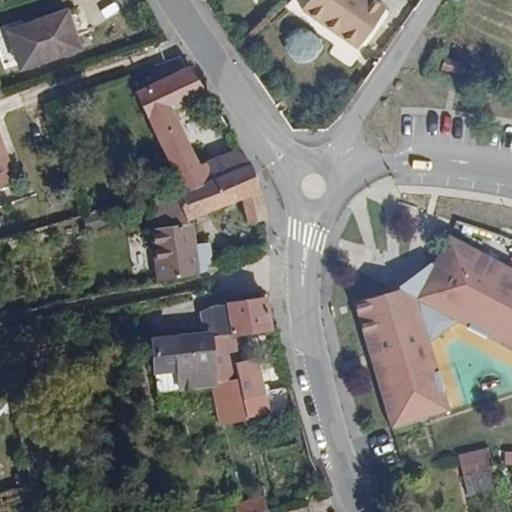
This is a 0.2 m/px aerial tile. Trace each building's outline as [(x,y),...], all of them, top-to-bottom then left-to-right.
[(306,0),(306,1),(361,40),(389,0),(388,0),(306,0)] [(78,48),(65,11),(8,31),(21,67),(78,48)] [(359,51),(340,39),(332,51),(351,63),(359,51)] [(466,65),(442,59),(439,70),(462,77),(466,65)] [(136,90),(182,190),(249,163),(235,149),(200,161),(173,106),(204,89),(188,64),(136,90)] [(0,180),(14,176),(0,135),(0,180)] [(182,190),(152,198),(160,224),(188,218),(241,199),(246,221),(265,219),(260,192),(249,163),(182,190)] [(153,230),(159,281),(197,273),(193,244),(191,224),(153,230)] [(352,299),(391,428),(449,411),(428,342),(459,320),(511,349),(511,266),(451,234),(423,283),(416,294),(400,285),(352,299)] [(193,244),(197,273),(214,268),(210,243),(193,244)] [(233,336),(271,329),(266,298),(228,304),(233,336)] [(237,362),(233,336),(228,304),(212,306),(202,311),(204,333),(151,339),(156,373),(177,371),(179,389),(214,385),(222,423),(247,418),(242,400),(234,363),(237,362)] [(1,329),(3,341),(4,345),(44,336),(41,318),(1,329)] [(256,358),(237,362),(234,363),(242,400),(265,394),(256,358)] [(158,392),(179,389),(177,371),(156,373),(158,392)] [(462,473),(492,470),(489,448),(459,452),(462,473)] [(511,450),(500,450),(499,462),(511,462),(511,450)] [(265,511),(268,511),(267,508),(265,497),(230,505),(231,511),(265,511)]
